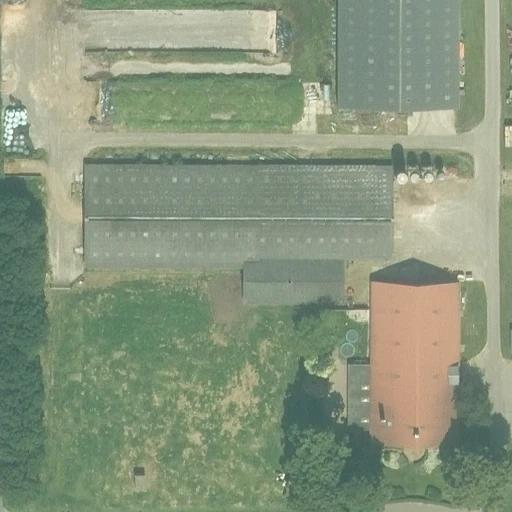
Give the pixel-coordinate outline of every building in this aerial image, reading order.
[(457,0),(337,0),(337,106),(457,107),(457,0)] [(114,23),(115,11),(97,9),(96,22),(114,23)] [(98,45),(98,60),(124,59),(124,44),(98,45)] [(391,166),(84,166),(84,266),(243,266),(243,302),(342,302),(342,256),(391,256),(391,166)] [(457,398),(458,283),(371,283),(371,410),(370,410),(370,442),(456,442),(456,398),(457,398)] [(134,474),(135,489),(145,489),(145,474),(134,474)]
